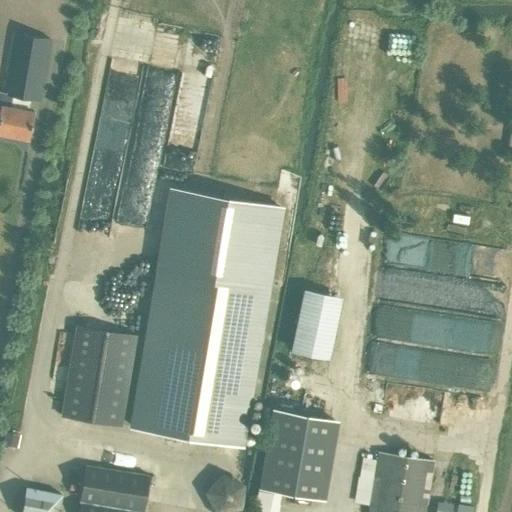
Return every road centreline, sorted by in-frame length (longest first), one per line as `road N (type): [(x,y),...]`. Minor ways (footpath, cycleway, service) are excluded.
road 1 (track): [(336,511),(352,429),(488,451)]
road 2 (track): [(511,319),(488,451)]
